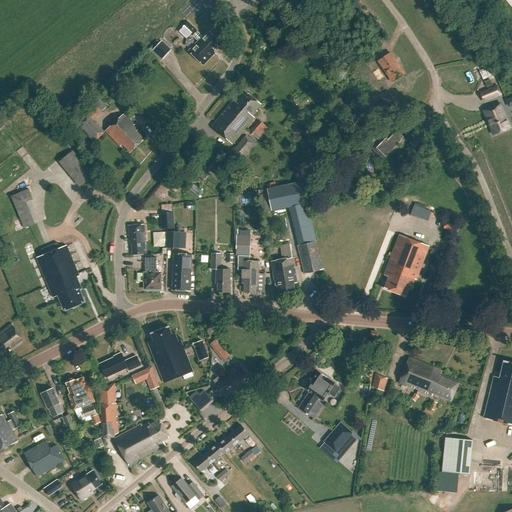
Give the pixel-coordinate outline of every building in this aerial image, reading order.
[(189,51),(203,65),(215,53),(213,52),(221,44),(208,31),(203,37),(197,31),(197,30),(188,21),(179,31),(186,38),(190,34),(198,42),(189,51)] [(153,51),(162,59),(171,50),(162,41),(153,51)] [(361,57),(366,65),(378,57),(373,49),(361,57)] [(391,53),(378,61),(391,81),(403,73),(397,63),(399,62),(397,58),(395,60),(391,53)] [(492,66),(479,71),(483,80),(496,75),(492,66)] [(385,77),(379,68),(372,72),(378,81),(385,77)] [(490,79),(484,82),(487,88),(492,85),(490,79)] [(479,92),(483,103),(502,95),(497,85),(479,92)] [(243,89),(211,127),(232,144),(254,118),(253,117),(257,112),(256,111),(261,105),(243,89)] [(92,100),(83,109),(72,119),(93,142),(105,132),(92,120),(108,105),(99,95),(92,100)] [(500,103),(483,111),(493,134),(510,127),(500,103)] [(121,147),(123,145),(130,153),(144,140),(136,132),(137,131),(133,126),(134,125),(123,114),(105,131),(121,147)] [(262,133),(267,127),(259,120),(254,126),(249,132),(257,138),(262,133)] [(358,143),(367,152),(371,148),(386,162),(407,141),(394,128),(388,135),(386,133),(384,135),(375,126),(358,143)] [(247,135),(228,157),(238,165),(240,163),(256,144),(247,135)] [(60,161),(81,186),(93,176),(72,151),(60,161)] [(194,183),(189,189),(198,196),(203,190),(194,183)] [(289,208),(298,245),(297,246),(304,274),(323,269),(306,204),(305,204),(300,183),(267,190),(271,211),(289,208)] [(11,196),(24,228),(30,226),(19,200),(31,195),(29,189),(11,196)] [(410,214),(420,218),(424,209),(414,205),(410,214)] [(161,212),(162,229),(173,229),(172,212),(171,212),(171,208),(162,208),(163,212),(161,212)] [(274,219),(276,232),(285,230),(283,218),(274,219)] [(127,226),(129,242),(132,241),(133,255),(146,254),(144,236),(145,236),(144,225),(127,226)] [(180,248),(181,232),(166,231),(166,248),(178,248),(180,248)] [(243,292),(255,293),(256,292),(255,292),(256,286),(258,286),(259,261),(247,260),(247,256),(250,256),(248,256),(249,249),(250,249),(251,235),(237,235),(236,248),(239,248),(238,269),(242,269),(242,283),(244,283),(243,292)] [(399,235),(398,240),(397,239),(384,275),(388,277),(384,289),(405,297),(409,285),(412,286),(414,278),(416,279),(429,246),(399,235)] [(282,245),(283,254),(292,254),(292,244),(282,245)] [(37,260),(53,299),(59,297),(65,311),(83,304),(78,292),(80,291),(75,279),(79,277),(66,247),(37,260)] [(78,252),(73,254),(76,261),(81,259),(78,252)] [(218,283),(217,291),(230,292),(231,269),(220,269),(221,252),(212,252),(211,268),(216,268),(216,283),(218,283)] [(172,290),(190,291),(191,255),(174,254),(172,290)] [(145,258),(145,273),(144,273),(144,289),(160,289),(161,273),(156,273),(156,258),(145,258)] [(277,286),(279,296),(295,293),(294,283),(295,283),(293,271),(295,271),(295,267),(294,268),(292,258),(271,261),(274,280),(275,280),(276,286),(277,286)] [(429,284),(438,285),(440,276),(431,275),(429,284)] [(0,362),(12,353),(9,350),(23,340),(12,324),(0,333),(0,362)] [(150,333),(153,340),(147,342),(164,383),(193,372),(180,341),(178,342),(174,333),(171,334),(168,326),(150,333)] [(193,344),(199,361),(209,357),(202,340),(193,344)] [(125,361),(121,353),(114,356),(114,357),(99,364),(106,378),(127,368),(129,371),(141,365),(136,355),(125,361)] [(398,383),(431,397),(432,395),(450,402),(459,383),(441,375),(442,373),(408,359),(398,383)] [(483,418),(511,425),(511,363),(503,362),(499,378),(494,377),(483,418)] [(238,368),(235,364),(226,372),(221,366),(214,372),(218,377),(214,380),(216,384),(214,386),(225,399),(238,387),(237,385),(247,376),(240,367),(238,368)] [(160,386),(152,367),(132,376),(136,384),(146,380),(151,390),(160,386)] [(333,385),(334,384),(326,379),(326,378),(318,372),(312,381),(309,380),(303,389),(309,392),(297,408),(306,415),(318,398),(322,401),(328,393),(330,394),(332,391),(334,393),(337,388),(333,385)] [(387,377),(375,374),(371,387),(384,390),(387,377)] [(75,381),(74,380),(71,379),(67,380),(66,383),(70,394),(68,394),(74,409),(80,407),(82,411),(84,418),(96,413),(93,407),(92,407),(90,403),(94,402),(88,385),(86,385),(83,378),(75,381)] [(98,392),(102,439),(115,438),(115,435),(119,433),(118,423),(117,423),(116,417),(118,417),(117,403),(114,403),(114,401),(116,401),(114,384),(98,392)] [(392,388),(386,397),(411,411),(420,395),(415,393),(412,399),(392,388)] [(60,404),(52,389),(41,394),(48,409),(49,409),(53,417),(62,413),(58,404),(60,404)] [(198,396),(195,393),(189,398),(200,411),(212,400),(204,391),(198,396)] [(425,407),(433,411),(437,403),(428,400),(425,407)] [(0,450),(18,442),(12,430),(14,429),(15,430),(21,427),(13,411),(7,414),(10,420),(6,422),(2,415),(0,415),(0,450)] [(70,414),(62,417),(68,432),(76,429),(70,414)] [(90,417),(94,426),(101,423),(97,414),(90,417)] [(141,424),(114,439),(129,466),(165,446),(163,441),(169,438),(159,420),(150,425),(149,423),(142,427),(141,424)] [(327,438),(336,449),(352,435),(343,425),(327,438)] [(229,435),(236,444),(248,434),(241,426),(229,435)] [(217,444),(224,453),(236,444),(229,435),(218,445),(217,444)] [(471,467),(473,439),(445,437),(441,492),(457,493),(458,487),(462,487),(463,467),(471,467)] [(23,454),(37,477),(65,461),(56,445),(50,449),(46,441),(23,454)] [(205,453),(212,462),(224,453),(224,454),(224,453),(217,444),(205,453)] [(245,463),(254,456),(250,451),(241,458),(245,463)] [(193,463),(200,472),(212,462),(205,453),(193,463)] [(230,474),(226,469),(216,477),(220,482),(230,474)] [(80,478),(71,484),(82,501),(93,493),(92,491),(102,484),(93,471),(80,479),(80,478)] [(69,472),(56,480),(62,489),(75,481),(69,472)] [(181,499),(185,504),(195,496),(199,500),(204,496),(195,485),(190,489),(181,478),(171,486),(177,493),(175,494),(175,496),(178,500),(180,500),(181,499)] [(45,488),(49,494),(54,491),(50,485),(45,488)] [(147,503),(153,511),(168,511),(159,496),(147,503)] [(214,500),(221,508),(226,504),(219,496),(214,500)] [(1,510),(2,511),(17,511),(12,503),(1,510)]
